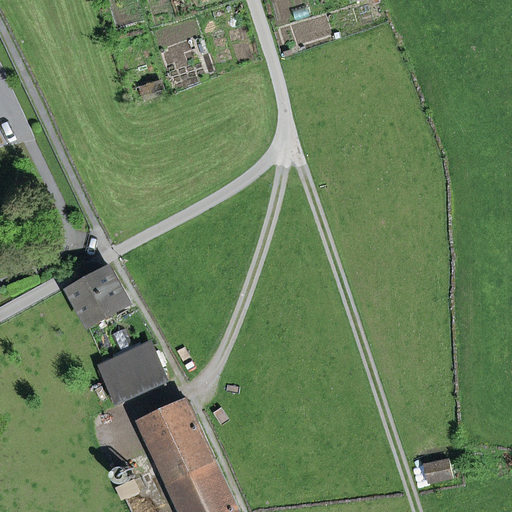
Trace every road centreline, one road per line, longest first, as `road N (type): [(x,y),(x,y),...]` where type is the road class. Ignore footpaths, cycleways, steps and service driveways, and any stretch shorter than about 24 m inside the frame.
road 1 (track): [(416,511),(292,130)]
road 2 (unclassified): [(292,130),(253,173),(0,316)]
road 3 (residential): [(254,0),(292,130)]
